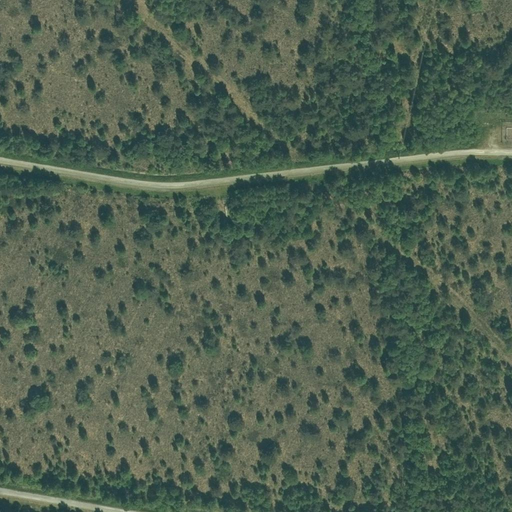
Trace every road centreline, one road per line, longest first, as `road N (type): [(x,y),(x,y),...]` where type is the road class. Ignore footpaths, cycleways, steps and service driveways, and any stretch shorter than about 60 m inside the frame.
road 1 (track): [(511,155),(425,157),(188,185),(0,159)]
road 2 (track): [(137,511),(0,488)]
